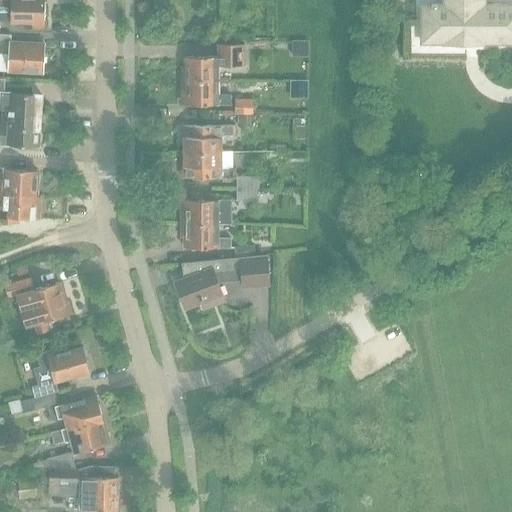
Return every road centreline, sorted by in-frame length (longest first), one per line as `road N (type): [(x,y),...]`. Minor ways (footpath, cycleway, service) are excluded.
road 1 (unclassified): [(204,378),(280,347),(511,212)]
road 2 (residential): [(107,224),(106,0)]
road 3 (residential): [(154,392),(107,224)]
road 4 (residential): [(167,511),(154,392)]
